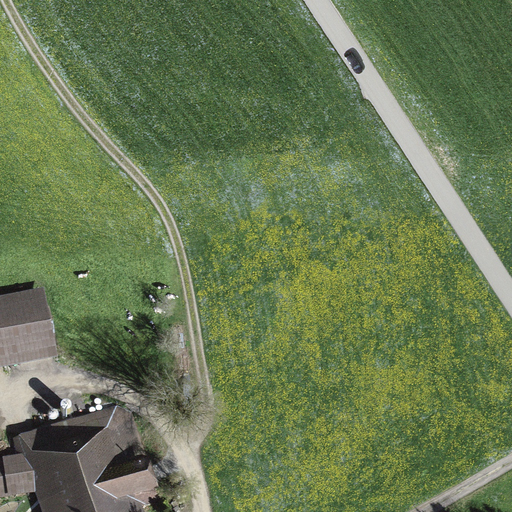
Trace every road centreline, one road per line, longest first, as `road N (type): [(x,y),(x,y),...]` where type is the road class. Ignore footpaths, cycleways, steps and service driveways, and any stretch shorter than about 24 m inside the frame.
road 1 (track): [(200,511),(186,449),(204,406),(186,265),(158,200),(53,81),(5,0)]
road 2 (unclassified): [(511,297),(318,0)]
road 3 (track): [(186,449),(136,405),(65,388),(0,416)]
